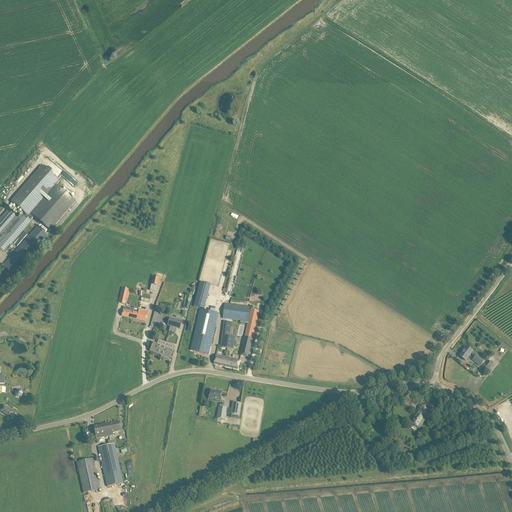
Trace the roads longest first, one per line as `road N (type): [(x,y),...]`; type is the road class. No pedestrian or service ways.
road 1 (unclassified): [(0,436),(83,417),(174,373),(211,371),(347,392),(434,384)]
road 2 (track): [(162,511),(348,407),(356,392)]
road 3 (unclassified): [(434,384),(442,352),(511,258)]
